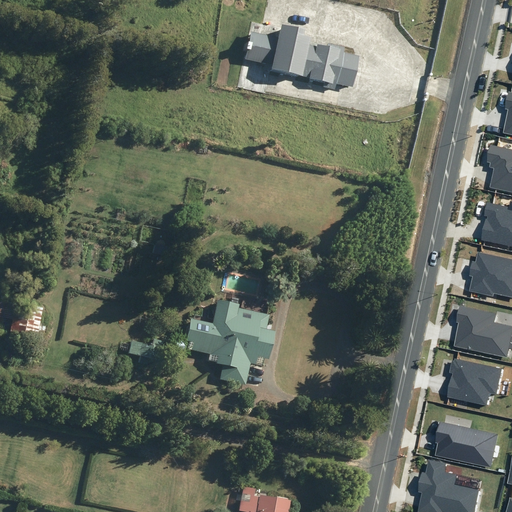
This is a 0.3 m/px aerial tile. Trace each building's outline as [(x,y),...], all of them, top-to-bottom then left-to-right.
[(335,81),(351,85),(358,56),(344,53),(345,47),(328,43),(328,45),(317,43),(316,46),(311,44),(313,36),(305,34),(306,29),(282,23),(278,37),(251,31),(245,58),(272,64),(270,69),(326,82),(325,85),(334,87),(335,81)] [(503,133),(511,134),(511,91),(509,91),(505,109),(508,109),(503,133)] [(490,187),(511,191),(511,149),(490,144),(486,162),(490,163),(489,167),(494,168),(490,187)] [(487,219),(486,219),(481,241),(511,247),(511,210),(507,210),(508,207),(487,203),(484,216),(488,216),(487,219)] [(511,259),(478,253),(476,262),(472,261),(469,276),(472,277),(469,291),(493,296),(494,293),(511,297),(511,259)] [(132,256),(120,254),(118,272),(129,273),(132,256)] [(0,329),(20,333),(19,336),(34,338),(40,308),(0,300),(0,329)] [(253,363),(255,355),(263,357),(269,331),(263,330),(265,316),(234,308),(235,304),(213,300),(208,325),(186,320),(183,337),(189,339),(187,347),(216,354),(214,362),(223,364),(220,377),(243,383),(247,361),(253,363)] [(498,314),(460,305),(456,322),(458,323),(453,346),(506,358),(511,332),(511,326),(496,323),(498,314)] [(138,354),(137,362),(144,363),(145,357),(157,360),(160,348),(161,341),(151,339),(150,345),(129,341),(127,352),(138,354)] [(452,374),(447,397),(486,405),(489,392),(498,394),(504,369),(455,359),(455,360),(452,360),(449,373),(452,374)] [(438,443),(435,455),(491,467),(498,434),(440,422),(436,443),(438,443)] [(442,511),(444,511),(475,511),(481,491),(454,485),(456,474),(444,472),(446,463),(429,459),(426,473),(422,472),(418,492),(422,493),(417,511),(418,511),(442,511)] [(250,496),(252,489),(240,487),(236,511),(240,511),(285,511),(287,501),(256,495),(256,497),(250,496)]
